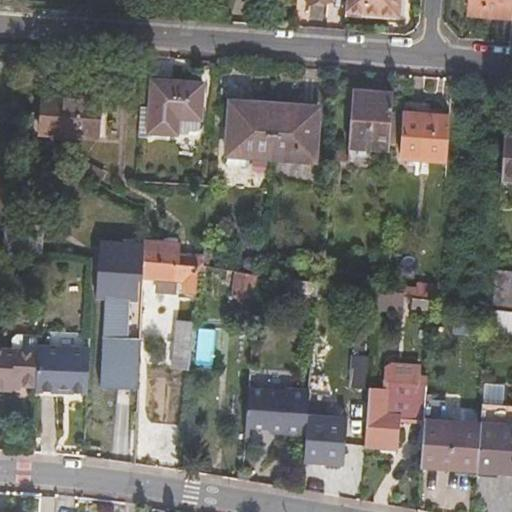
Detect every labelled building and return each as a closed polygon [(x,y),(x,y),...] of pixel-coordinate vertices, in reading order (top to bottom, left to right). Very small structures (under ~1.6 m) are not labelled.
[(384,0),(348,0),(348,3),(407,9),(407,0),(400,0),(400,1),(384,0)] [(511,0),(472,0),(472,10),(511,13),(511,0)] [(155,78),(153,100),(151,128),(180,130),(181,114),(202,116),(205,82),(155,78)] [(390,147),(395,90),(353,87),(348,143),(390,147)] [(40,131),(91,134),(93,97),(64,95),(64,99),(43,98),(40,131)] [(93,97),(91,134),(97,135),(99,98),(93,97)] [(153,100),(144,99),(142,127),(151,128),(153,100)] [(272,155),(276,104),(233,100),(229,151),(272,155)] [(406,109),(430,111),(431,101),(407,100),(406,109)] [(319,107),(276,104),(272,155),(314,158),(319,107)] [(448,159),(452,113),(430,111),(406,109),(403,155),(448,159)] [(511,131),(505,131),(501,181),(511,181),(511,131)] [(11,229),(11,245),(45,250),(47,234),(11,229)] [(186,246),(149,242),(149,253),(148,262),(201,268),(207,269),(208,261),(185,258),(186,246)] [(148,262),(149,253),(139,252),(138,261),(133,261),(133,255),(104,253),(104,257),(102,297),(140,299),(143,272),(147,273),(148,262)] [(147,273),(147,279),(163,281),(162,292),(178,294),(180,283),(187,284),(186,295),(198,297),(201,268),(148,262),(147,273)] [(256,274),(231,272),(230,296),(254,298),(256,274)] [(511,273),(494,272),(492,300),(511,302),(511,273)] [(318,298),(319,281),(289,278),(288,295),(318,298)] [(435,307),(436,294),(399,290),(398,303),(435,307)] [(177,371),(190,372),(191,368),(195,327),(195,324),(181,322),(177,371)] [(195,327),(191,368),(219,371),(223,329),(195,327)] [(40,341),(41,331),(19,330),(15,334),(15,346),(40,347),(40,341)] [(38,382),(38,385),(90,387),(93,347),(93,344),(40,341),(40,347),(38,382)] [(0,387),(18,388),(18,382),(25,382),(38,382),(40,347),(15,346),(0,345),(0,387)] [(371,384),(366,442),(398,445),(401,416),(426,418),(429,382),(389,378),(388,386),(371,384)] [(246,427),(252,428),(284,430),(284,434),(307,436),(309,412),(311,390),(285,388),(284,391),(250,388),(246,427)] [(111,433),(138,434),(141,394),(114,392),(111,433)] [(511,402),(484,400),(482,422),(479,467),(511,470),(511,402)] [(307,436),(305,456),(343,460),(347,416),(309,412),(307,436)] [(479,467),(482,422),(429,418),(425,462),(479,467)]
